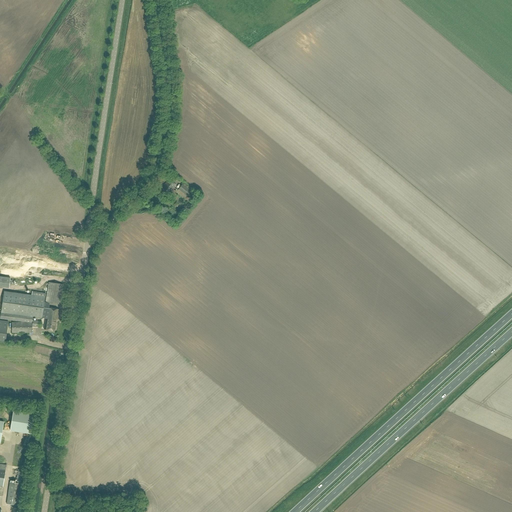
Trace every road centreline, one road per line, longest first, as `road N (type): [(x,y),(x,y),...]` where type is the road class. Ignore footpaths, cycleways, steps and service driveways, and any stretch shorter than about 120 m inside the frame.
road 1 (trunk): [(511,313),(294,511)]
road 2 (tertiary): [(43,511),(87,239)]
road 3 (unclassified): [(87,239),(152,180),(166,147),(172,77),(158,0)]
road 4 (trunk): [(314,511),(511,331)]
road 5 (tertiary): [(87,239),(122,0)]
